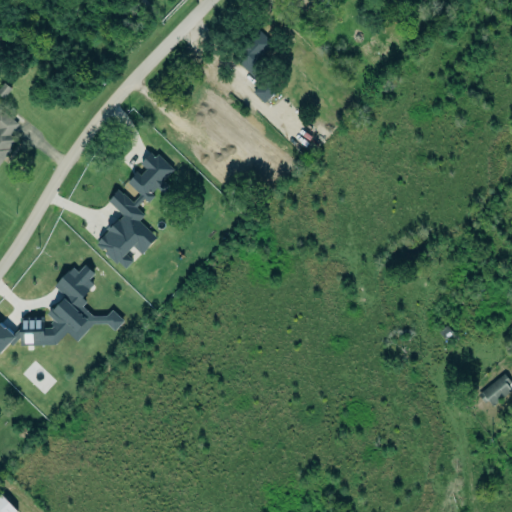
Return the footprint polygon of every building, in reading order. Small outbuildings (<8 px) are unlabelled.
[(257,61),(274,44),(258,29),(232,56),(255,78),(264,68),(257,61)] [(275,90),(264,79),(252,92),(264,103),(275,90)] [(18,124),(0,109),(0,161),(16,140),(10,135),(18,124)] [(136,208),(137,206),(145,201),(157,188),(160,191),(168,186),(164,180),(173,169),(151,150),(140,164),(146,169),(130,179),(127,183),(140,193),(133,202),(117,189),(107,201),(122,214),(115,223),(106,229),(107,230),(95,244),(125,269),(132,261),(126,251),(133,247),(142,254),(156,236),(138,221),(144,214),(136,208)] [(123,320),(110,308),(92,312),(91,314),(79,304),(96,286),(89,279),(94,273),(85,264),(78,272),(72,267),(54,286),(65,296),(48,314),(50,316),(52,328),(42,330),(39,318),(22,322),(23,330),(11,333),(0,322),(0,353),(1,354),(19,334),(21,348),(59,340),(67,332),(77,341),(91,326),(105,323),(114,330),(123,320)] [(480,392),(493,407),(511,390),(511,383),(503,373),(480,392)] [(0,493),(0,511),(15,511),(17,511),(1,493),(0,493)]
